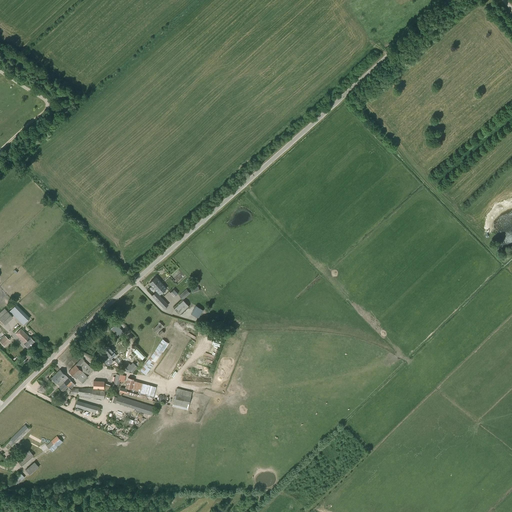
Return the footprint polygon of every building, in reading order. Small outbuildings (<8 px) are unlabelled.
[(164,309),(168,305),(159,295),(166,288),(156,277),(149,283),(157,291),(152,295),(164,309)] [(174,297),(178,293),(177,293),(178,292),(175,288),(170,293),(174,297)] [(183,299),(190,293),(187,289),(179,296),(183,299)] [(183,299),(174,308),(180,315),(189,306),(183,299)] [(23,324),(30,317),(16,304),(10,311),(23,324)] [(197,306),(192,314),(198,318),(203,310),(197,306)] [(7,311),(4,308),(0,312),(0,319),(5,325),(13,317),(7,311)] [(156,333),(164,326),(160,322),(153,329),(156,333)] [(119,336),(123,332),(116,324),(111,328),(119,336)] [(30,337),(21,328),(16,333),(25,343),(24,343),(28,347),(35,341),(31,337),(30,337)] [(5,336),(4,335),(0,338),(1,339),(0,340),(0,341),(4,346),(10,340),(5,335),(5,336)] [(146,375),(162,353),(168,343),(163,339),(153,353),(147,361),(140,370),(146,375)] [(107,345),(103,349),(109,356),(103,362),(116,369),(119,366),(114,360),(113,361),(111,358),(115,354),(113,352),(114,352),(113,351),(114,350),(112,348),(111,349),(108,346),(107,345)] [(139,355),(142,352),(135,346),(132,349),(139,355)] [(82,382),(93,370),(81,358),(69,371),(76,378),(77,377),(82,382)] [(131,364),(128,362),(125,366),(130,371),(133,373),(138,367),(139,366),(137,363),(135,365),(133,362),(131,364)] [(72,388),(75,385),(68,378),(60,369),(55,374),(68,386),(69,387),(72,388)] [(124,381),(125,376),(121,375),(121,374),(116,373),(115,377),(114,377),(113,381),(114,381),(114,383),(114,386),(118,387),(119,384),(120,381),(124,381)] [(63,391),(68,386),(55,374),(51,378),(60,386),(59,387),(63,391)] [(153,395),(156,387),(134,381),(134,379),(128,377),(125,387),(127,388),(127,389),(120,387),(118,394),(122,395),(123,392),(152,401),(153,395)] [(109,391),(110,385),(104,383),(104,381),(94,380),(93,388),(103,388),(109,391)] [(105,391),(93,389),(93,388),(81,388),(79,389),(71,388),(70,393),(78,393),(78,396),(104,399),(105,391)] [(187,409),(191,395),(192,391),(177,388),(172,406),(187,409)] [(152,415),(155,407),(118,396),(117,397),(116,402),(120,403),(120,404),(136,409),(136,410),(152,415)] [(11,446),(14,443),(29,429),(25,425),(10,439),(10,440),(8,442),(11,446)] [(52,452),(62,442),(57,436),(47,446),(52,452)] [(22,466),(34,455),(29,450),(17,460),(22,466)] [(30,475),(39,467),(34,461),(25,469),(25,470),(23,472),(27,477),(29,474),(30,475)] [(20,482),(24,477),(20,473),(13,481),(16,484),(19,481),(20,482)]
